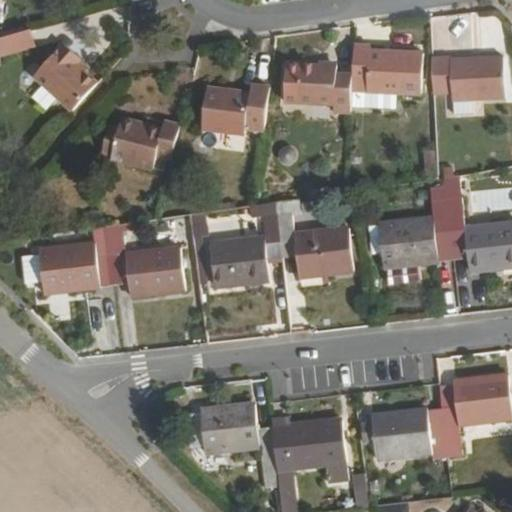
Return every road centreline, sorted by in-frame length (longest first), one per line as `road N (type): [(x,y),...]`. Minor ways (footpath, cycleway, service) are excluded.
road 1 (residential): [(78,402),(137,373),(186,363),(511,328)]
road 2 (residential): [(402,0),(252,19),(207,0)]
road 3 (unclassified): [(78,402),(195,511)]
